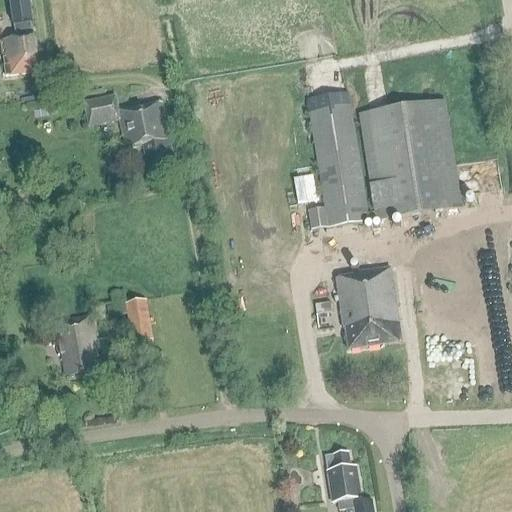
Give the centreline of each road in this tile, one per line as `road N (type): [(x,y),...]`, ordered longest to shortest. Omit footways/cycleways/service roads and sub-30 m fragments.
road 1 (unclassified): [(0,454),(250,415),(342,415),(377,424)]
road 2 (unclassified): [(377,424),(511,414)]
